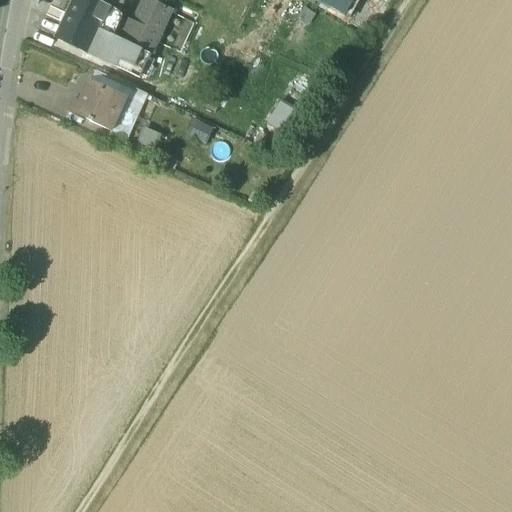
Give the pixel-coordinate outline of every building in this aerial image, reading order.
[(126,1),(125,0),(74,0),(67,16),(100,32),(108,16),(111,10),(120,14),(126,1)] [(108,16),(100,32),(151,56),(172,12),(147,0),(146,0),(135,24),(124,18),(122,22),(108,16)] [(314,0),(346,17),(355,0),(314,0)] [(100,32),(67,16),(56,40),(141,80),(152,56),(151,56),(100,32)] [(96,73),(91,84),(124,99),(144,108),(149,96),(96,73)] [(124,99),(91,84),(82,105),(75,102),(71,112),(91,121),(90,124),(110,133),(111,129),(124,99)] [(124,99),(111,129),(130,138),(144,108),(124,99)] [(273,127),(290,132),(297,106),(280,101),(273,127)] [(125,151),(130,138),(111,129),(110,133),(113,134),(108,144),(125,151)]
